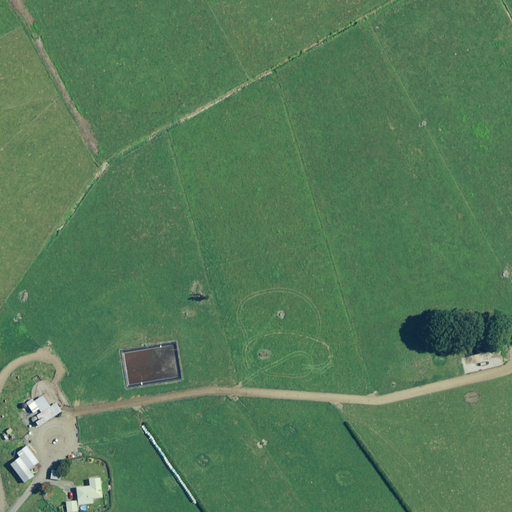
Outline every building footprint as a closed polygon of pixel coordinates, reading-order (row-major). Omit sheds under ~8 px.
[(466,357),(470,373),(490,368),(487,352),(466,357)] [(438,367),(440,376),(447,374),(448,377),(453,376),(450,364),(438,367)] [(40,420),(35,422),(38,427),(62,411),(57,403),(51,407),(46,400),(44,396),(28,405),(33,413),(39,409),(42,413),(37,416),(40,420)] [(39,462),(27,446),(17,453),(20,457),(11,464),(24,483),(34,475),(29,469),(39,462)] [(61,471),(51,471),(50,479),(60,480),(61,471)] [(102,497),(99,478),(87,480),(87,484),(88,486),(76,488),(79,505),(93,503),(93,498),(102,497)] [(70,511),(78,511),(77,501),(66,502),(66,511),(70,511)]
